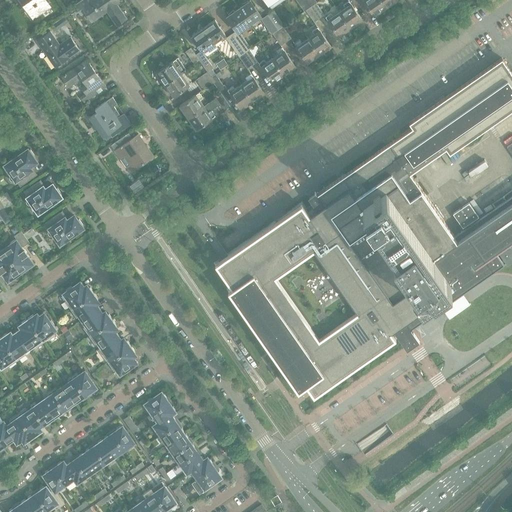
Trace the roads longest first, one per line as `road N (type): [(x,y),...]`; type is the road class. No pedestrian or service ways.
road 1 (residential): [(194,179),(446,0)]
road 2 (residential): [(295,481),(119,232)]
road 3 (residential): [(0,489),(169,364)]
road 4 (residential): [(119,232),(0,62)]
road 5 (residential): [(194,179),(120,63),(164,28)]
road 6 (residential): [(202,511),(244,476),(169,364)]
road 7 (residential): [(169,364),(89,250)]
